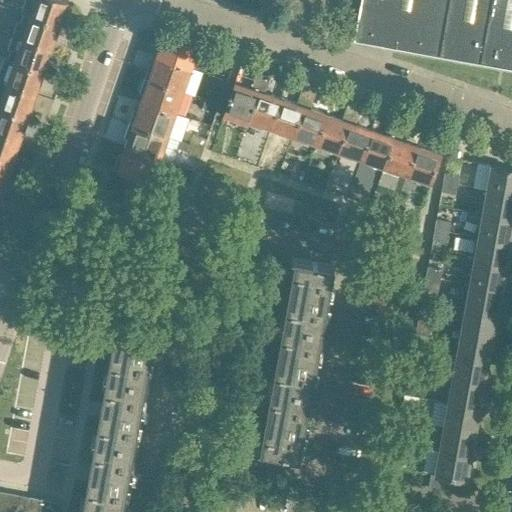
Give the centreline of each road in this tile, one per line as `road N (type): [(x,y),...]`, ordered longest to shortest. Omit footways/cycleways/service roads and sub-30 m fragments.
road 1 (residential): [(318,474),(351,260),(340,251),(50,198)]
road 2 (residential): [(511,121),(300,50)]
road 3 (residential): [(50,198),(123,0)]
road 4 (unclassified): [(511,511),(318,474)]
road 5 (unclassified): [(318,474),(155,448)]
road 6 (residential): [(300,50),(151,0)]
road 7 (residential): [(4,330),(50,198)]
road 8 (unclassified): [(155,448),(177,319)]
